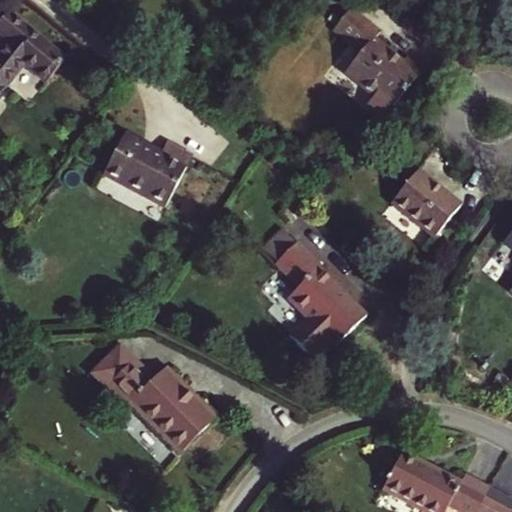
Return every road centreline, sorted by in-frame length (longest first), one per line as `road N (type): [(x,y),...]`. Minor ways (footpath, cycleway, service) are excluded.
road 1 (residential): [(232,511),(286,451),(359,417),(443,413),(511,439)]
road 2 (residential): [(511,91),(469,90),(455,114),(471,151),(511,150)]
